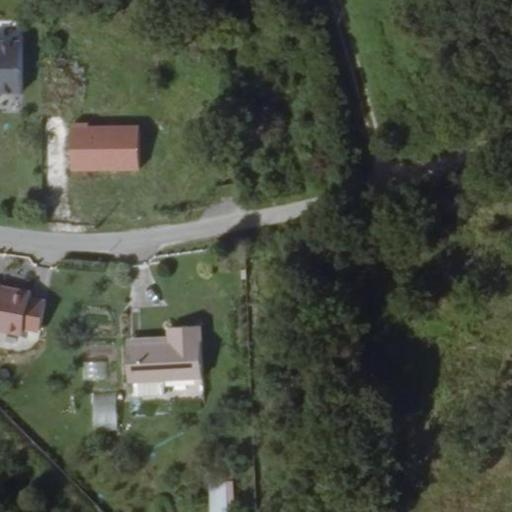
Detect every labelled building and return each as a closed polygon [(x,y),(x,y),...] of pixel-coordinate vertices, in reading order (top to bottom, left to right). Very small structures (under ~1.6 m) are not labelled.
[(0,97),(26,98),(26,48),(0,47),(0,97)] [(0,331),(25,336),(26,330),(41,333),(47,302),(31,299),(33,292),(0,285),(0,331)] [(447,290),(431,293),(435,322),(452,319),(447,290)] [(205,381),(203,325),(169,326),(169,338),(129,339),(130,382),(205,381)] [(91,395),(93,423),(117,421),(114,393),(91,395)] [(229,511),(229,481),(208,482),(209,511),(229,511)]
